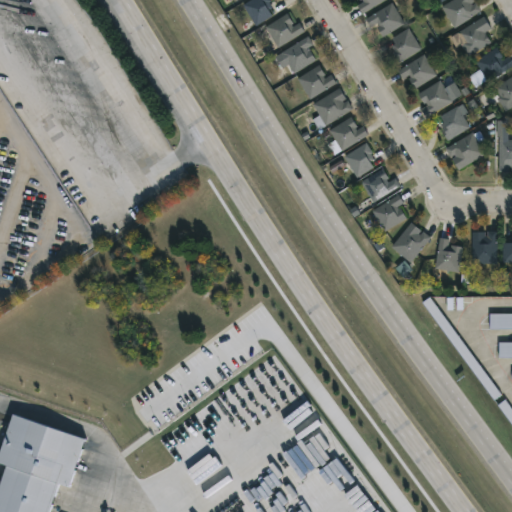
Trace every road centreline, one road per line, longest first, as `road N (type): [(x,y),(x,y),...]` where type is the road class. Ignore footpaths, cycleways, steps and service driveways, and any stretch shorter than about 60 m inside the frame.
road 1 (primary): [(215,140),(376,387),(469,511)]
road 2 (primary): [(511,478),(259,111)]
road 3 (residential): [(511,200),(446,201),(324,0)]
road 4 (motorway): [(127,0),(215,140)]
road 5 (motorway): [(259,111),(188,0)]
